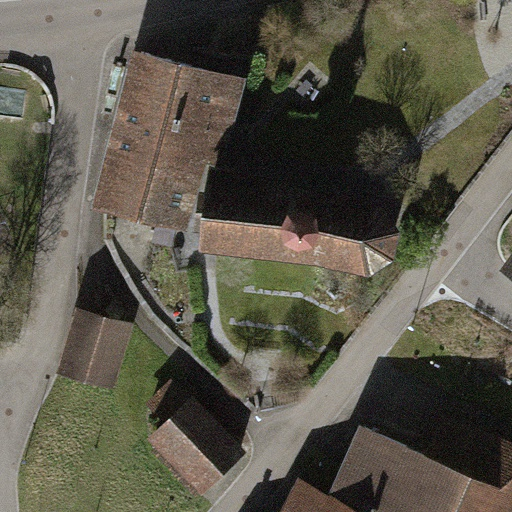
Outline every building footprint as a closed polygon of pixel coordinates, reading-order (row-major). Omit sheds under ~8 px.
[(188,218),(204,162),(210,164),(237,70),(146,45),(104,194),(188,218)] [(339,191),(215,174),(206,239),(319,253),(370,266),(391,252),(396,229),(381,204),(339,191)] [(95,309),(73,372),(112,386),(135,323),(95,309)] [(185,381),(139,426),(202,490),(247,445),(185,381)] [(356,411),(322,484),(382,511),(509,511),(511,506),(511,435),(440,402),(421,442),(356,411)] [(278,511),(382,511),(322,484),(297,472),(278,511)]
